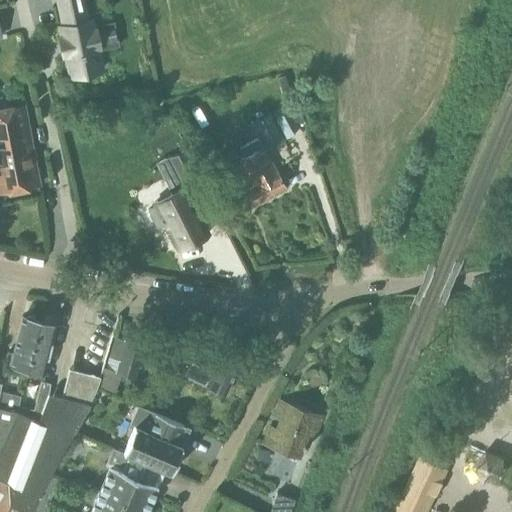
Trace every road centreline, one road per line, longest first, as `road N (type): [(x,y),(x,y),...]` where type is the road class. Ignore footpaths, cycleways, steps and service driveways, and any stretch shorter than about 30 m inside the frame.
road 1 (track): [(501,0),(378,287)]
road 2 (residential): [(0,269),(185,303),(279,304)]
road 3 (residential): [(201,511),(280,351),(279,304)]
road 4 (residential): [(279,304),(421,284)]
